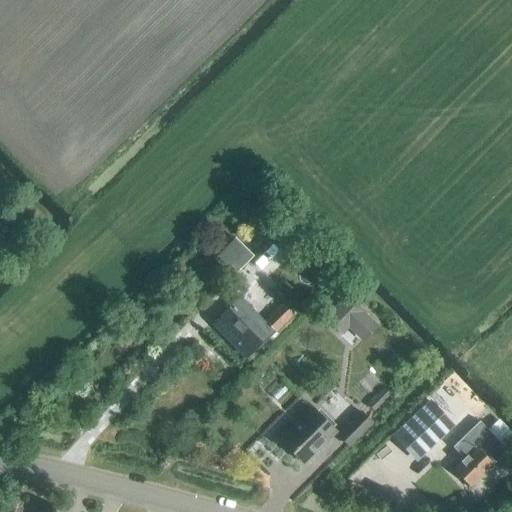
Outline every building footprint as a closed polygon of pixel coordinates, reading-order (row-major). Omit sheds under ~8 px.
[(290,257),(303,244),(288,229),(275,241),(290,257)] [(251,260),(233,242),(213,261),(231,279),(251,260)] [(326,321),(359,346),(379,319),(346,294),(326,321)] [(261,346),(292,316),(281,305),(250,335),(237,321),(240,319),(229,308),(211,324),(245,358),(259,345),(261,346)] [(443,409),(465,431),(478,418),(456,396),(443,409)] [(451,426),(430,403),(395,436),(416,459),(451,426)] [(302,464),(334,432),(311,409),(279,441),(302,464)] [(348,447),(371,423),(360,412),(337,436),(348,447)] [(489,432),(474,447),(475,448),(452,470),(469,488),(503,455),(500,452),(505,448),(489,432)]
